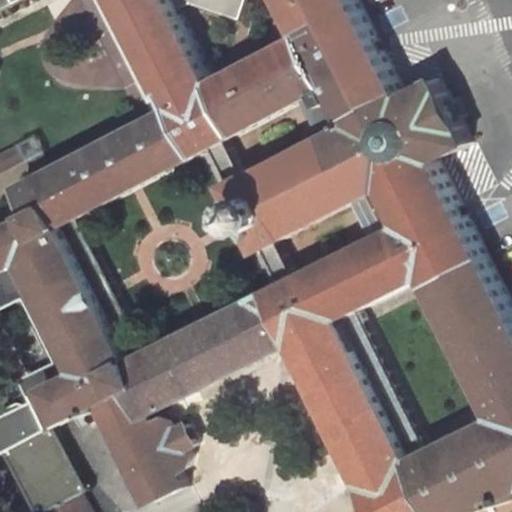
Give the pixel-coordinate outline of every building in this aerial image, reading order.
[(0,0),(0,10),(19,0),(0,0)] [(123,0),(102,0),(161,114),(178,105),(127,6),(123,0)] [(139,0),(127,6),(178,105),(236,77),(230,65),(216,72),(186,12),(200,6),(248,21),(255,0),(294,0),(314,38),(367,11),(361,0),(139,0)] [(161,114),(27,184),(40,209),(51,229),(63,224),(217,146),(232,138),(309,99),(328,135),(355,121),(371,113),(366,104),(404,85),(367,11),(314,38),(236,77),(178,105),(161,114)] [(236,182),(233,184),(266,249),(269,247),(284,239),(361,200),(389,186),(404,178),(408,186),(446,167),(442,158),(475,142),(442,76),(409,93),(404,85),(366,104),(371,113),(355,121),(328,135),(251,174),(236,182)] [(217,146),(236,182),(251,174),(232,138),(217,146)] [(361,200),(379,236),(302,275),(287,282),(275,289),(301,340),(319,376),(387,511),(445,511),(418,456),(347,314),(364,305),(432,271),(485,244),(446,167),(408,186),(404,178),(389,186),(361,200)] [(275,289),(218,318),(147,353),(132,361),(121,339),(94,285),(63,224),(51,229),(40,209),(0,230),(0,288),(17,280),(36,269),(37,269),(38,270),(53,301),(86,366),(37,394),(42,404),(34,408),(28,406),(26,413),(22,415),(16,413),(14,419),(1,427),(15,451),(18,448),(63,425),(105,402),(156,502),(192,484),(191,481),(183,467),(191,463),(201,450),(199,446),(207,442),(198,424),(190,428),(170,422),(168,417),(160,421),(155,413),(207,387),(301,340),(275,289)] [(284,239),(269,247),(287,282),(302,275),(284,239)] [(511,297),(485,244),(432,271),(502,413),(435,448),(418,456),(445,511),(476,511),(511,494),(511,297)] [(364,305),(347,314),(418,456),(435,448),(364,305)] [(63,425),(18,448),(52,511),(99,511),(88,491),(97,486),(63,425)]
